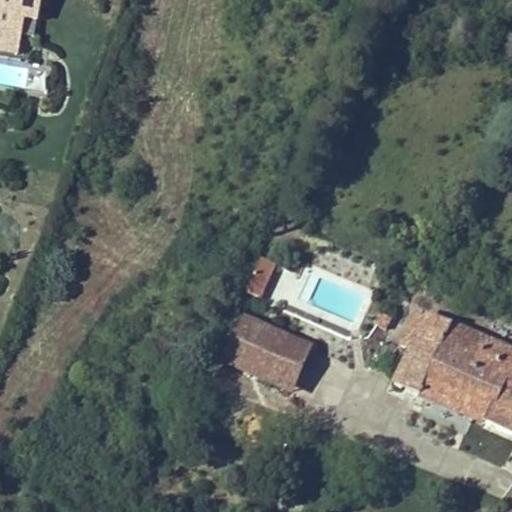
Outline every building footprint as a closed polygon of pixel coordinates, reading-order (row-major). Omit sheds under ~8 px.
[(46,20),(49,0),(0,0),(0,28),(30,34),(33,17),(46,20)] [(44,36),(46,20),(33,17),(30,34),(44,36)] [(30,34),(0,28),(0,47),(27,53),(30,34)] [(262,259),(247,295),(261,302),(276,265),(262,259)] [(511,435),(511,349),(453,325),(428,314),(427,316),(417,312),(401,346),(411,350),(395,385),(452,410),(460,392),(493,406),(485,424),(511,435)] [(382,313),(375,324),(377,325),(386,330),(392,319),(382,313)] [(229,314),(226,321),(237,326),(222,363),(259,378),(277,334),(229,314)] [(277,334),(259,378),(292,392),(310,348),(277,334)] [(460,392),(452,410),(485,424),(493,406),(460,392)]
